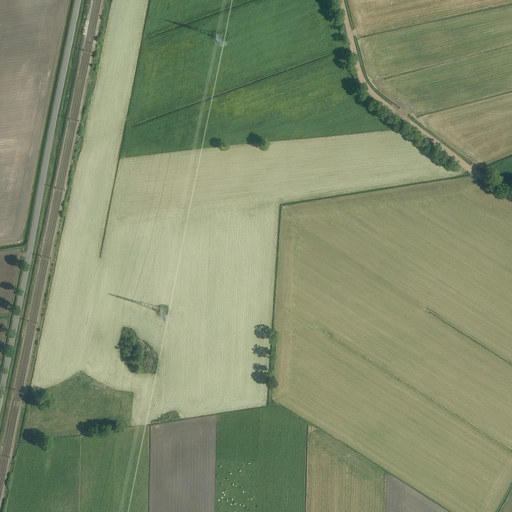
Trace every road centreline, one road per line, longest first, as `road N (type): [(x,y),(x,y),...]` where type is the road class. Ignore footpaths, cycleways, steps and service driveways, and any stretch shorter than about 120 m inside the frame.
road 1 (unclassified): [(0,399),(78,0)]
road 2 (track): [(341,0),(374,95),(475,173),(511,187)]
